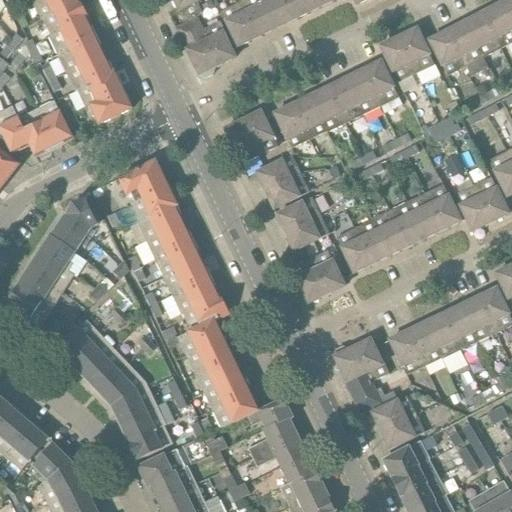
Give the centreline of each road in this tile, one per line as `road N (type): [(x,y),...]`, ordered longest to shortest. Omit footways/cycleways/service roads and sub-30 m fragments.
road 1 (residential): [(183,117),(416,0)]
road 2 (tertiary): [(291,342),(183,117)]
road 3 (residential): [(291,342),(511,231)]
road 4 (residential): [(138,511),(93,428),(0,346)]
road 5 (residential): [(0,226),(33,196),(183,117)]
road 6 (tertiary): [(374,511),(291,342)]
road 7 (tertiary): [(183,117),(127,0)]
